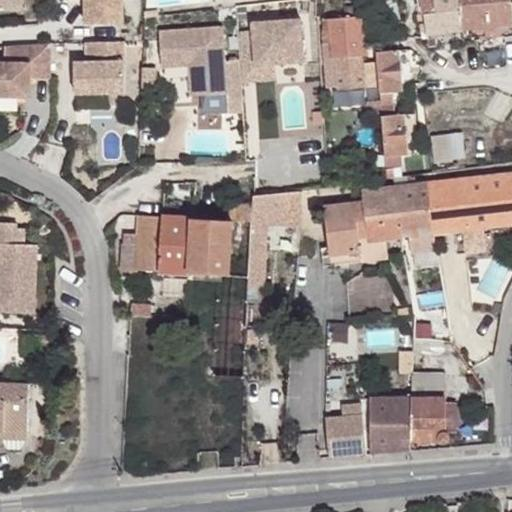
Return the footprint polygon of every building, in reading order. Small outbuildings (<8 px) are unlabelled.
[(0,0),(0,11),(22,10),(21,0),(0,0)] [(84,0),(86,24),(124,23),(122,0),(84,0)] [(460,0),(421,0),(425,14),(419,15),(422,39),(428,39),(429,47),(436,46),(436,39),(457,36),(457,31),(463,30),(460,0)] [(460,0),(463,30),(511,25),(511,2),(510,0),(460,0)] [(365,87),(363,54),(367,54),(365,26),(375,25),(374,5),(345,7),(346,18),(324,20),(324,30),(323,30),(328,87),(338,86),(338,89),(365,87)] [(304,62),(300,19),(252,23),(252,31),(255,65),(275,64),(304,62)] [(223,27),(160,32),(162,68),(189,66),(190,74),(200,73),(201,95),(227,93),(227,113),(243,112),(241,83),(240,59),(225,60),(223,27)] [(255,65),(252,31),(238,32),(240,59),(241,83),(276,80),(275,64),(255,65)] [(124,42),(87,43),(87,63),(74,63),(75,94),(125,93),(124,42)] [(51,43),(5,47),(5,64),(0,63),(0,95),(29,96),(30,78),(30,71),(36,71),(36,78),(51,79),(51,43)] [(398,50),(377,52),(382,105),(393,104),(392,93),(402,92),(398,50)] [(141,90),(156,90),(156,67),(142,67),(141,90)] [(200,73),(190,74),(191,96),(201,95),(200,73)] [(369,102),(370,117),(382,116),(382,105),(380,101),(369,102)] [(393,104),(382,105),(387,167),(401,166),(400,156),(406,155),(402,114),(394,115),(393,104)] [(324,120),(323,109),(313,110),(314,121),(324,120)] [(449,133),(430,135),(433,161),(452,160),(449,133)] [(511,173),(452,181),(458,230),(463,230),(466,253),(485,251),(483,227),(511,223),(511,173)] [(433,233),(435,233),(429,183),(416,185),(415,178),(407,179),(408,186),(395,187),(401,237),(409,236),(411,254),(436,251),(433,233)] [(458,230),(452,181),(429,183),(435,233),(458,230)] [(401,237),(395,187),(362,191),(364,201),(324,206),(329,247),(322,247),(323,256),(330,255),(331,265),(388,258),(386,238),(401,237)] [(300,224),(303,192),(254,196),(253,205),(252,226),(269,225),(300,224)] [(227,221),(193,219),(191,274),(219,275),(250,277),(252,226),(253,205),(228,204),(227,221)] [(140,237),(125,236),(124,270),(191,274),(193,219),(141,216),(140,237)] [(17,224),(0,223),(0,244),(0,256),(0,311),(34,314),(37,246),(24,245),(24,229),(16,229),(17,224)] [(265,289),(269,225),(252,226),(250,277),(249,288),(265,289)] [(330,255),(323,256),(324,266),(331,265),(330,255)] [(249,288),(250,277),(219,275),(213,377),(246,378),(249,302),(249,288)] [(249,288),(249,302),(264,303),(265,289),(249,288)] [(151,304),(133,303),(132,315),(150,316),(151,304)] [(411,309),(398,311),(399,319),(414,317),(411,309)] [(54,336),(37,334),(35,357),(52,358),(54,336)] [(414,338),(414,352),(437,354),(437,352),(438,340),(430,338),(414,338)] [(62,350),(62,367),(75,367),(75,350),(62,350)] [(446,375),(413,374),(412,396),(411,441),(449,440),(449,438),(448,435),(444,433),(444,431),(445,404),(446,375)] [(0,430),(27,432),(29,385),(0,383),(0,430)] [(412,396),(371,397),(371,454),(411,451),(411,441),(412,396)] [(343,416),(326,418),(330,458),(366,455),(361,404),(342,405),(343,416)] [(455,404),(445,404),(444,431),(454,432),(455,404)] [(27,439),(27,432),(0,430),(0,437),(3,438),(7,449),(21,450),(27,439)]
